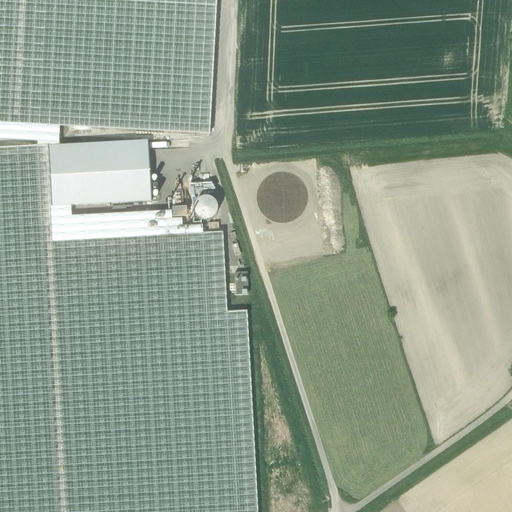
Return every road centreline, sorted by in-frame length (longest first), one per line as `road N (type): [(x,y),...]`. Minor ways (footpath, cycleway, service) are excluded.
road 1 (track): [(339,511),(225,152),(234,0)]
road 2 (track): [(350,511),(511,393)]
